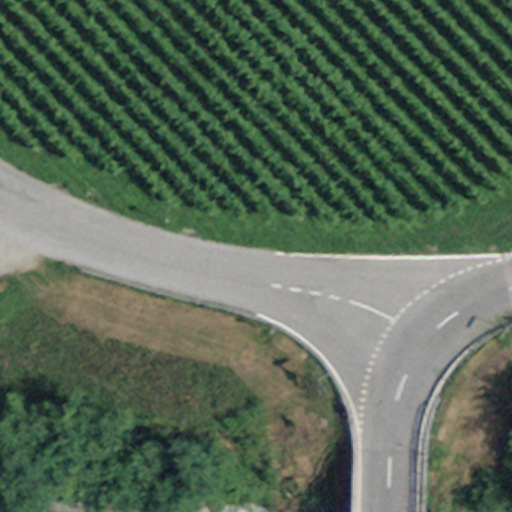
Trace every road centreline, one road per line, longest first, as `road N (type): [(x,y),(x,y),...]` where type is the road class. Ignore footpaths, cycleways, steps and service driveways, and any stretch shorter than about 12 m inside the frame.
road 1 (tertiary): [(0,199),(159,259),(394,305)]
road 2 (tertiary): [(394,305),(388,511)]
